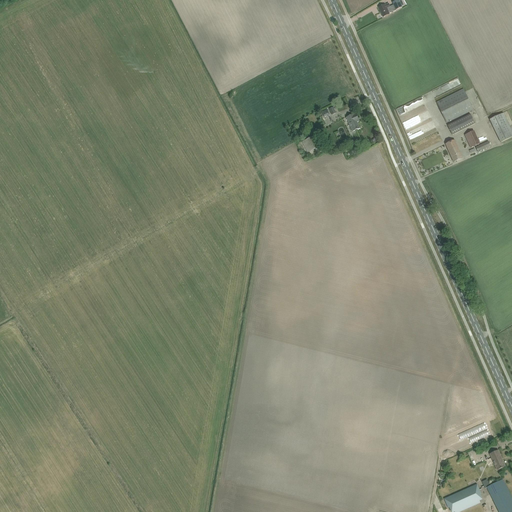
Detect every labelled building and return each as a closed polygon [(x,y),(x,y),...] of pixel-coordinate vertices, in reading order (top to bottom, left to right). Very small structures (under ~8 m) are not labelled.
[(399,0),(397,0),(392,2),(396,10),(402,7),(402,5),(400,2),(399,0)] [(379,8),(383,17),(390,14),(389,14),(393,12),(390,7),(389,4),(386,5),(385,5),(379,8)] [(443,85),(445,91),(464,84),(461,78),(443,85)] [(447,123),(451,121),(474,110),(464,90),(437,103),(447,123)] [(403,115),(412,110),(409,105),(400,110),(403,115)] [(511,131),(503,113),(490,120),(500,142),(502,141),(511,136),(511,131)] [(347,118),(353,131),(360,128),(357,122),(359,121),(356,114),(354,115),(347,118)] [(448,126),(453,135),(476,124),(471,114),(448,126)] [(465,135),(471,148),(480,144),(474,131),(465,135)] [(317,148),(312,137),(302,142),(308,152),(317,148)] [(454,162),(458,160),(463,158),(455,140),(450,142),(446,144),(454,162)] [(491,147),(489,141),(476,147),(478,152),(491,147)] [(456,455),(475,447),(472,442),(454,449),(456,455)] [(498,451),(490,454),(497,470),(506,467),(498,451)] [(500,511),(511,511),(511,498),(503,480),(490,486),(487,480),(482,482),(485,489),(488,487),(500,511)] [(477,484),(444,499),(448,508),(449,508),(451,511),(460,511),(481,503),(480,501),(483,500),(481,495),(482,495),(477,484)]
